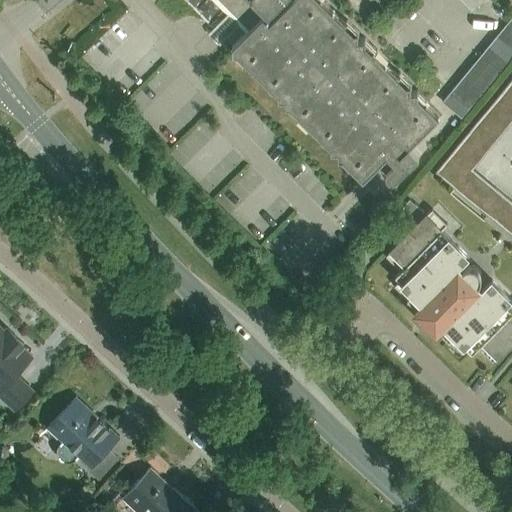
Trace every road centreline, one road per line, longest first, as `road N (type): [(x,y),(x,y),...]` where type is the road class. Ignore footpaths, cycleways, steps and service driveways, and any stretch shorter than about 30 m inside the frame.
road 1 (unclassified): [(419,511),(172,273),(0,76)]
road 2 (residential): [(0,254),(285,511)]
